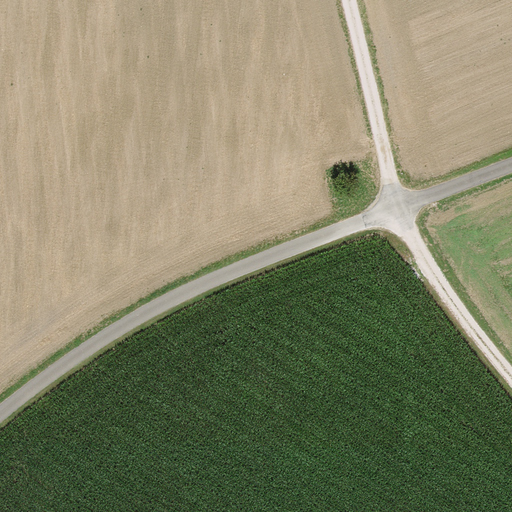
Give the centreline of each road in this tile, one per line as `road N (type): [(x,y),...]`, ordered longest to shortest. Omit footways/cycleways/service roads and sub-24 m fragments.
road 1 (unclassified): [(0,408),(101,333),(224,273),(511,164)]
road 2 (track): [(347,0),(395,205),(445,302),(511,382)]
